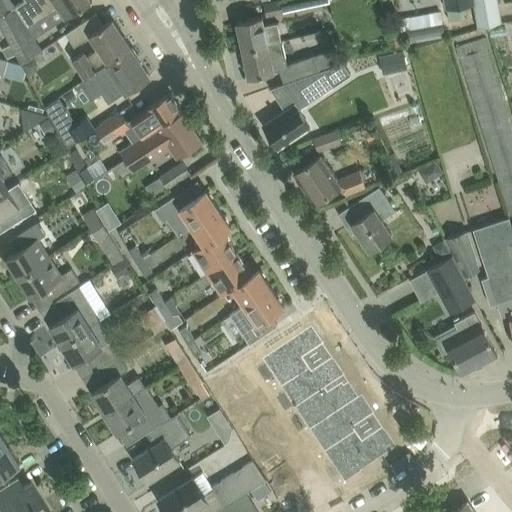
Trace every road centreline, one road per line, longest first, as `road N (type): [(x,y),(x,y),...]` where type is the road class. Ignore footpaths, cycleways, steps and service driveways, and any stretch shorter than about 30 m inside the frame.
road 1 (tertiary): [(455,398),(429,393),(394,369),(182,50)]
road 2 (residential): [(122,511),(54,397),(13,366)]
road 3 (residential): [(449,438),(438,455),(356,511)]
